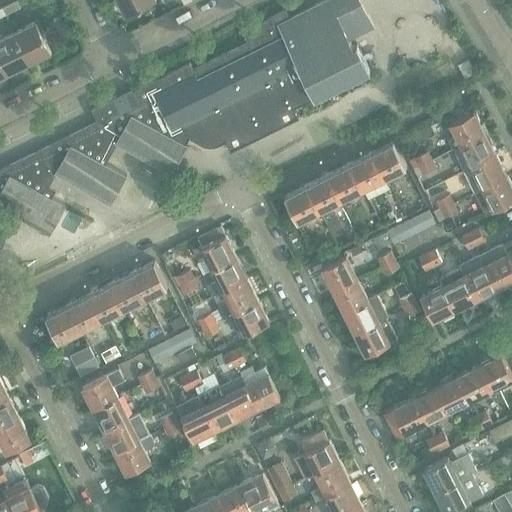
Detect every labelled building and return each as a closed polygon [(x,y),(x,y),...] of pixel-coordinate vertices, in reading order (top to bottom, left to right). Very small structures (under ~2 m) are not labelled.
[(0,243),(5,236),(4,236),(0,233),(0,206),(50,235),(59,220),(67,207),(66,207),(52,199),(53,199),(57,191),(50,187),(58,174),(111,204),(119,190),(127,176),(107,164),(118,145),(119,144),(172,174),(181,159),(188,147),(187,146),(186,146),(188,142),(190,139),(204,147),(206,148),(207,148),(208,148),(209,149),(210,149),(211,149),(213,149),(214,149),(215,149),(217,149),(219,148),(220,148),(221,147),(222,147),(228,144),(233,154),(301,120),(296,110),(312,102),(317,100),(318,100),(373,73),(364,57),(360,48),(359,47),(355,49),(353,44),(352,42),(356,40),(376,30),(376,29),(371,19),(361,0),(331,0),(315,8),(315,10),(293,21),(288,10),(244,32),(250,43),(195,70),(191,63),(163,77),(135,91),(134,88),(93,108),(100,122),(0,171),(0,243)] [(18,0),(3,7),(6,14),(21,7),(18,0)] [(155,0),(119,0),(127,15),(155,0)] [(315,8),(293,19),(294,21),(315,10),(315,8)] [(292,19),(293,21),(294,21),(293,19),(288,9),(243,31),(249,43),(195,69),(191,62),(135,89),(134,87),(91,108),(98,122),(0,170),(0,171),(100,122),(93,108),(134,88),(135,91),(149,84),(191,63),(195,70),(250,43),(244,32),(287,10),(292,19)] [(38,21),(15,32),(30,62),(53,50),(38,21)] [(15,32),(0,39),(0,55),(8,73),(30,62),(15,32)] [(0,55),(0,76),(8,73),(0,55)] [(476,73),(469,59),(458,64),(462,74),(465,78),(476,73)] [(451,123),(461,144),(486,132),(476,111),(451,123)] [(461,144),(467,155),(458,160),(464,171),(472,166),(497,154),(486,132),(461,144)] [(285,195),(286,194),(307,184),(329,173),(350,162),(372,151),(394,140),(395,140),(394,139),(285,194),(285,195)] [(394,140),(372,151),(385,177),(407,166),(394,140)] [(394,140),(407,166),(408,166),(395,140),(394,140)] [(415,157),(419,165),(432,159),(428,150),(415,157)] [(372,151),(350,162),(364,188),(385,177),(372,151)] [(508,176),(497,154),(472,166),(464,171),(474,192),(483,188),(508,176)] [(436,167),(432,159),(419,165),(423,174),(436,167)] [(350,162),(329,173),(342,199),(364,188),(350,162)] [(320,210),(299,221),(298,221),(298,222),(408,167),(408,166),(407,166),(385,177),(364,188),(342,199),(320,210)] [(307,184),(320,210),(342,199),(329,173),(307,184)] [(111,204),(58,174),(57,174),(111,205),(111,204)] [(511,201),(511,184),(508,176),(483,188),(474,192),(485,214),(494,209),(494,210),(511,201)] [(299,221),(320,210),(307,184),(286,194),(299,221)] [(436,200),(441,209),(455,202),(450,193),(436,200)] [(285,195),(298,221),(299,221),(286,194),(285,195)] [(53,199),(52,199),(66,207),(67,207),(53,199)] [(459,210),(455,202),(441,209),(445,217),(459,210)] [(50,235),(0,206),(50,236),(50,235)] [(429,211),(421,215),(427,228),(435,224),(429,211)] [(421,215),(412,219),(419,232),(427,228),(421,215)] [(412,219),(404,223),(411,236),(419,232),(412,219)] [(411,236),(404,223),(396,227),(402,240),(411,236)] [(203,273),(213,269),(238,256),(227,235),(226,235),(222,226),(198,238),(202,247),(207,258),(198,262),(203,273)] [(396,227),(389,230),(394,241),(393,241),(394,244),(402,240),(396,227)] [(479,227),(470,232),(477,246),(486,241),(479,227)] [(469,250),(477,246),(470,232),(462,236),(469,250)] [(503,244),(482,255),(486,264),(498,288),(511,281),(511,259),(509,253),(508,254),(508,253),(503,244)] [(358,246),(351,249),(351,250),(354,255),(361,252),(359,246),(358,246)] [(436,249),(428,253),(434,266),(442,263),(436,249)] [(377,257),(381,266),(395,258),(391,250),(377,257)] [(425,270),(434,266),(428,253),(419,257),(425,270)] [(461,266),(465,275),(466,275),(478,299),(498,288),(486,264),(482,255),(461,266)] [(213,269),(219,280),(207,285),(212,296),(224,290),(248,277),(238,256),(213,269)] [(323,268),(334,290),(358,278),(347,256),(323,268)] [(400,267),(395,258),(381,266),(386,274),(400,267)] [(46,315),(47,314),(69,303),(90,293),(112,282),(134,271),(155,260),(156,260),(156,259),(46,314),(46,315)] [(155,260),(134,271),(147,297),(169,287),(155,260)] [(155,260),(169,287),(169,286),(156,260),(155,260)] [(177,277),(181,285),(195,278),(191,269),(177,277)] [(134,271),(112,282),(125,308),(147,297),(134,271)] [(465,275),(444,285),(456,309),(478,299),(466,275),(465,275)] [(224,290),(230,302),(217,307),(222,317),(235,311),(235,312),(260,299),(248,277),(224,290)] [(200,287),(195,278),(181,285),(186,294),(200,287)] [(334,290),(345,311),(369,299),(358,278),(334,290)] [(112,282),(90,293),(104,319),(125,308),(112,282)] [(434,320),(456,309),(444,285),(422,296),(434,320)] [(82,330),(60,341),(60,342),(170,287),(169,286),(169,287),(147,297),(125,308),(104,319),(82,330)] [(90,293),(69,303),(82,330),(104,319),(90,293)] [(398,300),(403,309),(417,302),(412,293),(398,300)] [(270,319),(260,299),(235,312),(236,313),(230,316),(239,335),(245,332),(246,334),(271,321),(270,319)] [(345,311),(356,333),(379,321),(379,320),(369,299),(345,311)] [(421,310),(417,302),(403,309),(407,317),(421,310)] [(60,341),(82,330),(69,303),(47,314),(60,341)] [(198,318),(203,328),(217,321),(212,312),(198,318)] [(46,315),(60,341),(47,314),(46,315)] [(182,315),(169,321),(174,330),(186,324),(182,315)] [(391,343),(390,342),(397,338),(386,316),(379,320),(379,321),(356,333),(367,355),(391,343)] [(220,329),(217,321),(203,328),(206,336),(220,329)] [(190,329),(182,333),(189,346),(197,342),(190,329)] [(182,333),(174,337),(180,350),(189,346),(182,333)] [(174,337),(166,341),(172,354),(180,350),(174,337)] [(158,345),(164,358),(172,354),(166,341),(158,345)] [(116,345),(101,353),(106,362),(121,355),(116,345)] [(156,362),(164,358),(158,345),(150,349),(156,362)] [(239,347),(230,351),(237,365),(246,361),(239,347)] [(183,363),(197,356),(193,348),(179,355),(183,363)] [(229,369),(237,365),(230,351),(223,355),(229,369)] [(511,371),(503,354),(482,364),(494,389),(511,379),(511,371)] [(81,376),(100,367),(95,357),(76,366),(81,376)] [(482,364),(460,375),(472,399),(494,389),(482,364)] [(138,376),(142,385),(156,378),(157,378),(162,375),(158,366),(152,368),(138,376)] [(83,387),(95,409),(119,397),(113,385),(125,379),(119,368),(107,374),(108,375),(83,387)] [(196,368),(187,372),(194,386),(203,382),(196,368)] [(186,390),(194,386),(187,372),(179,376),(186,390)] [(270,373),(247,384),(259,409),(282,397),(270,373)] [(247,384),(242,375),(221,386),(225,394),(238,419),(259,409),(247,384)] [(460,375),(438,386),(450,410),(472,399),(460,375)] [(0,401),(10,396),(0,376),(0,401)] [(160,385),(157,378),(156,378),(142,385),(146,392),(160,385)] [(204,405),(216,430),(238,419),(225,394),(221,386),(220,383),(199,393),(204,405)] [(438,386),(417,396),(429,421),(450,410),(438,386)] [(0,401),(0,428),(21,418),(10,396),(0,401)] [(417,396),(394,407),(395,408),(384,413),(396,437),(406,431),(406,432),(429,421),(417,396)] [(95,409),(105,430),(130,418),(119,397),(95,409)] [(194,441),(216,430),(204,405),(182,416),(194,441)] [(487,410),(479,413),(485,427),(493,424),(487,410)] [(160,418),(164,428),(178,421),(173,412),(160,418)] [(475,432),(485,427),(479,413),(468,418),(475,432)] [(32,440),(21,418),(0,428),(0,456),(8,452),(32,440)] [(105,430),(116,451),(141,439),(140,439),(130,418),(105,430)] [(495,441),(511,433),(511,419),(490,430),(495,441)] [(181,429),(178,421),(164,428),(168,436),(181,429)] [(303,440),(308,450),(306,451),(317,472),(342,460),(331,438),(329,439),(324,429),(303,440)] [(443,431),(436,435),(443,448),(450,445),(443,431)] [(152,461),(146,450),(155,445),(150,434),(140,439),(141,439),(116,451),(127,473),(152,461)] [(433,453),(443,448),(436,435),(426,439),(433,453)] [(25,464),(34,460),(30,450),(21,454),(25,464)] [(426,469),(437,491),(460,480),(472,474),(472,472),(476,469),(468,453),(451,462),(448,457),(426,469)] [(317,472),(323,484),(311,490),(316,501),(328,495),(328,494),(353,482),(342,460),(317,472)] [(268,468),(280,491),(293,484),(282,461),(268,468)] [(265,472),(242,483),(244,487),(248,495),(254,507),(254,508),(256,511),(261,511),(278,504),(275,497),(277,496),(271,484),(267,476),(265,472)] [(466,511),(475,508),(470,499),(482,494),(472,474),(460,480),(437,491),(448,511),(454,508),(456,511),(466,511)] [(43,511),(41,507),(47,504),(49,497),(44,487),(37,484),(31,487),(28,480),(12,488),(15,494),(8,498),(14,511),(43,511)] [(328,495),(336,511),(345,511),(363,503),(353,482),(328,494),(328,495)] [(230,511),(244,511),(254,508),(254,507),(248,495),(244,487),(242,483),(221,493),(230,511)] [(297,493),(293,484),(280,491),(284,499),(297,493)] [(230,511),(221,493),(200,504),(203,511),(230,511)] [(500,511),(511,511),(511,503),(507,494),(494,501),(500,511)] [(14,511),(8,498),(0,501),(0,511),(14,511)] [(345,511),(367,511),(363,503),(345,511)]
